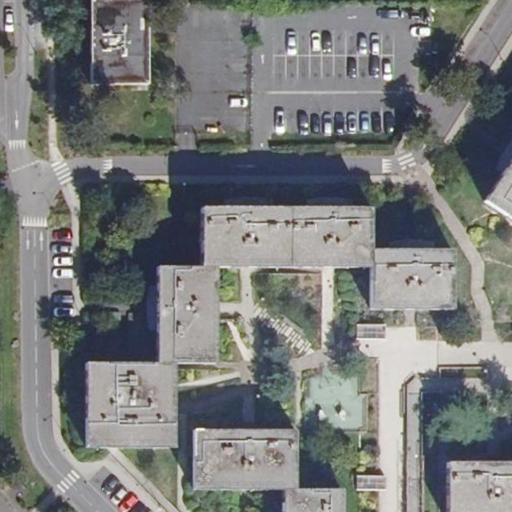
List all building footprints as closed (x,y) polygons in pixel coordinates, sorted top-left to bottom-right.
[(148,0),(90,0),(91,84),(149,84),(148,0)] [(511,138),(503,144),(494,157),(493,174),(499,178),(485,200),(511,216),(511,138)] [(434,248),(434,241),(419,233),(404,233),(389,241),(389,248),(371,248),(371,206),(351,206),(351,199),(337,192),(321,192),(306,199),(306,206),(266,206),(266,199),(252,191),(237,191),(221,199),(221,206),(201,206),(201,229),(201,266),(157,266),(157,292),(149,292),(142,305),(142,321),(149,336),(157,336),(157,362),(86,362),(86,381),(79,381),(71,395),(71,411),(79,426),(86,426),(86,446),(175,446),(175,361),(217,362),(217,266),(370,267),(370,308),(452,308),(452,248),(434,248)] [(343,511),(343,489),(296,489),(296,430),(194,430),(194,489),(283,489),(282,511),(343,511)] [(511,511),(511,461),(447,462),(447,511),(511,511)]
